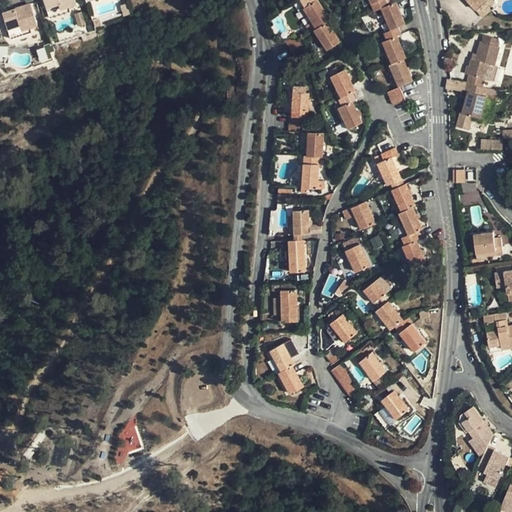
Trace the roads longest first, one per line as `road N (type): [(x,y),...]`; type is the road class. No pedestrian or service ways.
road 1 (residential): [(334,433),(337,409),(311,316),(333,208),(381,108),(390,108),(404,139),(440,137)]
road 2 (residential): [(265,37),(225,371),(243,398)]
road 3 (residential): [(243,398),(272,61),(265,37)]
road 4 (unclassified): [(442,159),(454,321)]
road 5 (unclassified): [(425,0),(440,137)]
